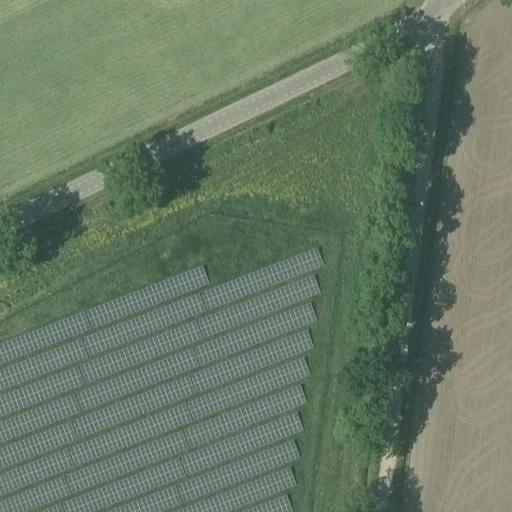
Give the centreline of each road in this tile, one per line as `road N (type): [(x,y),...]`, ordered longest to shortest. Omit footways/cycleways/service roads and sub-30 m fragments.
road 1 (tertiary): [(0,228),(381,45),(453,0)]
road 2 (track): [(377,511),(433,72),(431,16)]
